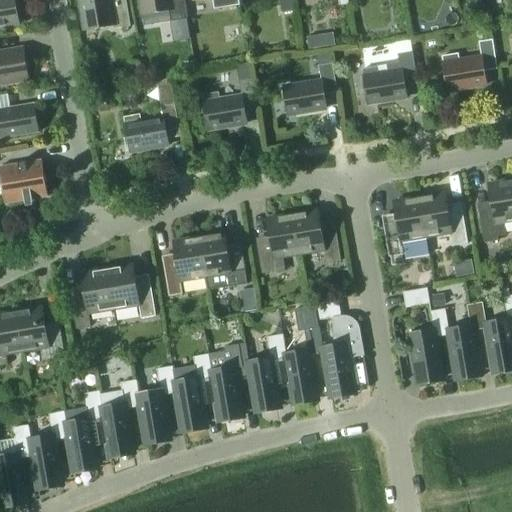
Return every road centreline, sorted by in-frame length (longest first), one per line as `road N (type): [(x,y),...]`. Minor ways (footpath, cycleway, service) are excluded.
road 1 (residential): [(52,511),(257,440),(391,414)]
road 2 (residential): [(92,233),(239,192),(351,178)]
road 3 (residential): [(391,414),(351,178)]
road 4 (residential): [(92,233),(50,0)]
road 5 (residential): [(351,178),(511,144)]
road 6 (residential): [(391,414),(511,395)]
